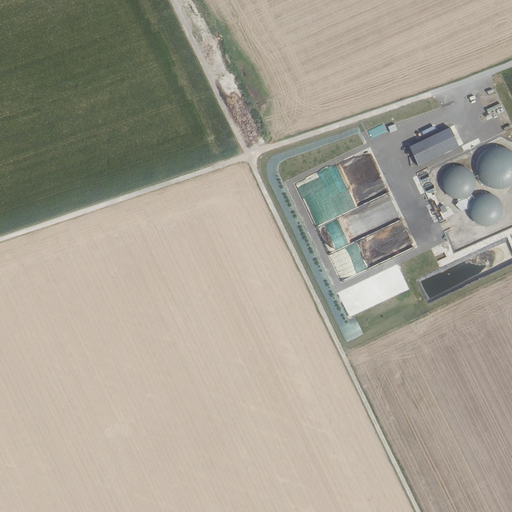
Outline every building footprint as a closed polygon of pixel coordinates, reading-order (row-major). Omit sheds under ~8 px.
[(419,121),(419,122),(438,115),(435,108),(410,118),(413,124),(419,121)] [(450,128),(410,147),(418,166),(459,146),(450,128)] [(511,185),(511,184),(511,151),(510,150),(505,148),(500,147),(495,147),(490,148),(486,151),(482,154),(479,159),(477,163),(477,169),(478,174),(480,179),(483,183),(487,186),(491,188),(496,189),(501,189),(506,188),(511,185)] [(470,194),(473,190),(475,186),(475,181),(474,177),(472,173),(469,170),(465,167),(461,166),(456,166),(452,168),(448,171),(445,174),(444,178),(443,183),(444,187),(446,191),(449,195),(453,197),(458,198),(462,198),(466,196),(470,194)] [(420,181),(428,181),(428,172),(419,172),(420,181)] [(434,191),(431,182),(424,184),(427,193),(434,191)] [(502,215),(503,211),(503,206),(501,202),(498,198),(494,195),(490,193),(485,193),(480,194),(476,196),(473,200),(471,204),(470,208),(470,213),(472,217),(475,221),(478,224),(483,226),(487,226),(492,225),(496,223),(500,219),(502,215)] [(429,217),(433,225),(436,224),(430,209),(423,211),(426,218),(429,217)]
